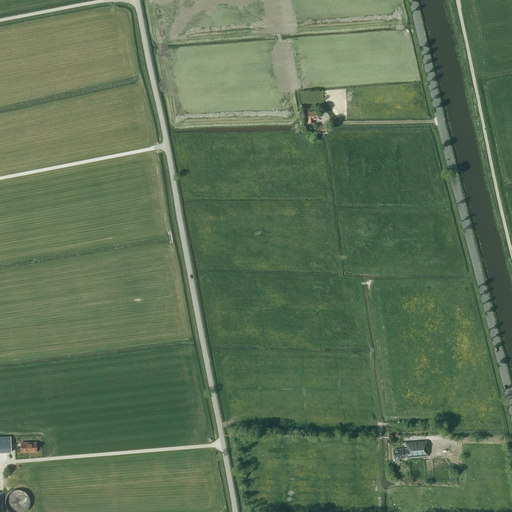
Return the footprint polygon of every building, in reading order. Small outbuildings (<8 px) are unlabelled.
[(316,113),(316,111),(308,112),(309,123),(313,122),(313,120),(316,119),(316,118),(318,118),(318,113),(316,113)] [(318,133),(327,133),(326,125),(317,126),(318,133)] [(11,436),(0,436),(0,452),(11,452),(11,436)] [(427,456),(426,440),(406,442),(406,449),(393,450),(394,459),(403,458),(403,457),(407,457),(407,458),(427,456)] [(36,451),(36,443),(21,443),(21,449),(25,449),(25,452),(36,451)] [(10,495),(11,493),(9,494),(9,496),(10,497),(10,498),(11,501),(12,502),(13,502),(12,506),(10,506),(12,510),(16,511),(26,507),(28,499),(25,491),(20,489),(14,491),(19,493),(20,495),(16,496),(10,495)]
